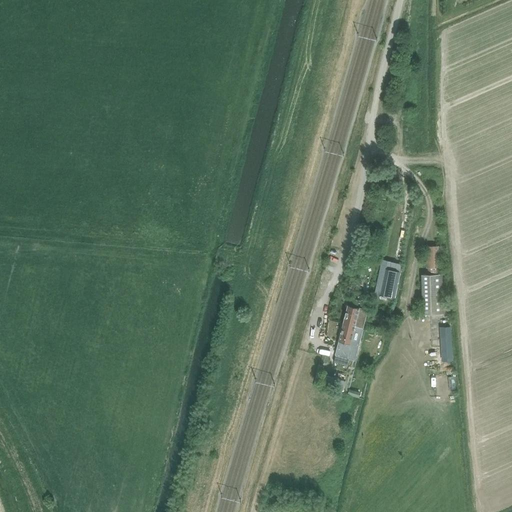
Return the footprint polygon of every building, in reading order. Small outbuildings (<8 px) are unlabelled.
[(424,246),(425,274),(441,273),(440,245),(424,246)] [(387,269),(381,295),(396,298),(398,292),(401,273),(402,272),(387,269)] [(360,271),(359,278),(368,280),(370,273),(360,271)] [(441,273),(425,274),(421,274),(422,314),(443,314),(442,273),(441,273)] [(346,305),(342,323),(353,325),(357,308),(356,308),(350,306),(346,305)] [(337,340),(339,340),(348,343),(353,325),(342,323),(337,340)] [(451,327),(442,327),(444,355),(453,355),(451,327)] [(335,354),(333,362),(347,365),(349,357),(353,344),(348,343),(339,340),(335,354)] [(347,395),(359,399),(360,394),(349,390),(347,395)]
